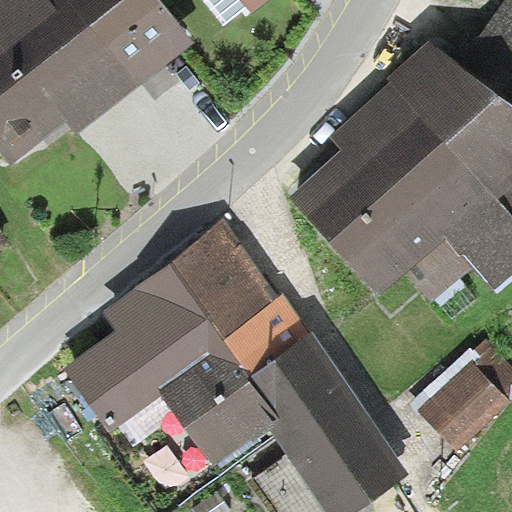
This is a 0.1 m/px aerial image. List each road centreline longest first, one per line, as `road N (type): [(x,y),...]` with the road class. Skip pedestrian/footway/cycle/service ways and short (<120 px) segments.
road 1 (residential): [(0,367),(242,161),(318,78),(372,0)]
road 2 (unknown): [(177,217),(419,511)]
